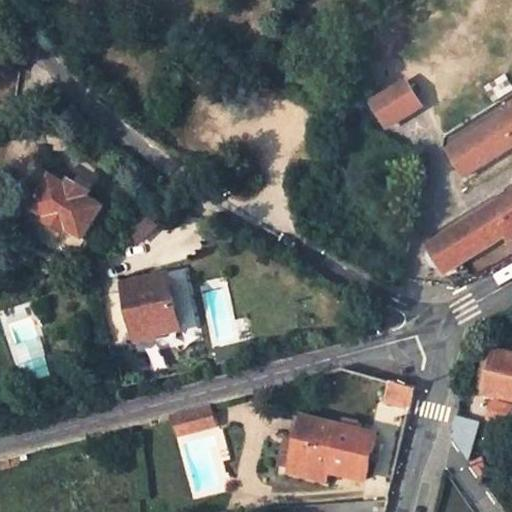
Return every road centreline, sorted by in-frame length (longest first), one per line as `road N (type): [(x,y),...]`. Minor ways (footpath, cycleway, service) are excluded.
road 1 (residential): [(442,318),(309,255),(167,168),(38,49),(9,0)]
road 2 (tertiary): [(0,443),(417,334),(442,318)]
